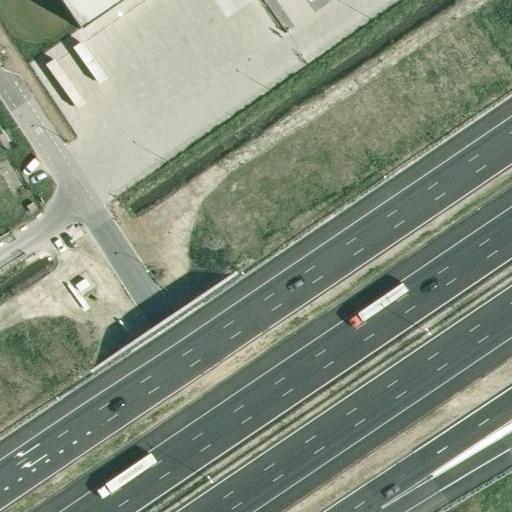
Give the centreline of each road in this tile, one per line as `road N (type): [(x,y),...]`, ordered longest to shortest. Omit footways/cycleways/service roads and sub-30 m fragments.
road 1 (motorway): [(511,135),(0,488)]
road 2 (unclassified): [(288,511),(0,80)]
road 3 (motorway): [(511,231),(96,511)]
road 4 (motorway): [(214,511),(511,311)]
road 5 (motorway): [(372,495),(511,403)]
road 6 (motorway): [(372,495),(511,428)]
